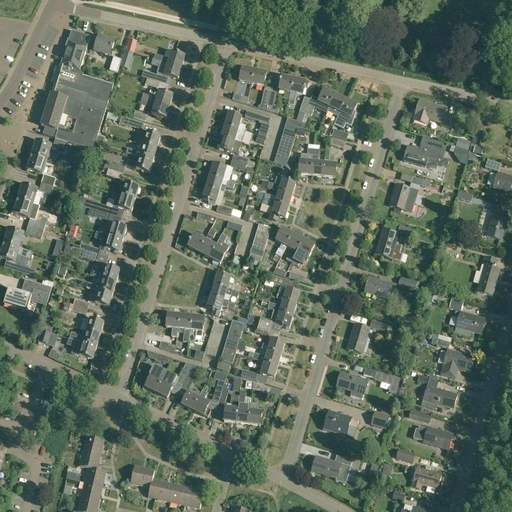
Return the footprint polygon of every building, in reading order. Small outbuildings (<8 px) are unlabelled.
[(55,140),(67,143),(93,151),(106,110),(108,104),(114,85),(79,74),(79,73),(80,73),(87,48),(90,38),(71,32),(55,84),(41,127),(57,132),(55,140)] [(94,52),(110,57),(114,43),(99,38),(96,46),(92,45),(89,54),(93,56),(94,52)] [(126,52),(133,54),(136,42),(129,40),(126,52)] [(168,65),(182,69),(186,58),(171,53),(168,65)] [(114,57),(109,71),(117,74),(121,60),(114,57)] [(130,62),(122,60),(120,67),(128,70),(130,62)] [(168,65),(161,63),(160,68),(157,76),(160,77),(160,76),(179,81),(182,69),(168,65)] [(240,82),(252,85),(255,71),(243,69),(240,82)] [(252,85),(264,88),(267,74),(255,71),(252,85)] [(147,80),(158,83),(160,77),(157,76),(144,72),(142,78),(147,80)] [(284,100),(289,101),(294,80),(282,77),(279,91),(286,92),(284,100)] [(145,86),(156,89),(158,83),(147,80),(145,86)] [(288,106),(294,107),(295,102),(297,95),(303,96),(305,89),(307,90),(308,83),(306,83),(294,80),(289,101),(288,106)] [(261,106),(267,107),(270,92),(264,91),(261,106)] [(312,97),(310,100),(305,115),(311,117),(314,109),(315,109),(315,110),(326,115),(327,113),(335,96),(325,91),(320,101),(312,97)] [(142,100),(170,109),(174,97),(160,92),(158,99),(143,95),(142,100)] [(266,112),(278,115),(280,107),(274,106),(277,93),(270,92),(267,107),(266,112)] [(232,101),(247,106),(249,99),(234,95),(232,101)] [(346,101),(335,96),(327,113),(338,118),(346,101)] [(305,115),(310,100),(304,98),(296,122),(300,123),(302,124),(302,123),(305,115)] [(152,116),(166,120),(170,109),(142,100),(140,105),(154,109),(152,116)] [(358,106),(346,101),(338,118),(335,126),(341,129),(344,124),(351,128),(356,114),(354,113),(358,106)] [(441,126),(449,128),(452,116),(445,114),(446,110),(419,102),(415,115),(416,115),(414,122),(427,126),(429,120),(442,123),(441,126)] [(16,112),(24,113),(26,106),(17,104),(16,112)] [(118,107),(108,104),(106,110),(116,114),(118,107)] [(225,126),(245,133),(246,127),(240,125),(242,119),(238,118),(239,114),(230,111),(229,115),(228,115),(225,126)] [(259,124),(268,127),(271,119),(261,117),(262,116),(247,112),(245,118),(259,123),(259,124)] [(133,118),(145,122),(147,116),(135,113),(133,118)] [(321,113),(319,117),(329,122),(331,118),(321,113)] [(120,124),(142,131),(144,125),(122,118),(109,114),(108,115),(106,120),(120,124)] [(298,129),(300,123),(288,120),(287,119),(286,125),(298,129)] [(284,130),(296,134),(298,129),(286,125),(284,130)] [(221,138),(241,144),(245,133),(225,126),(221,138)] [(282,136),(294,140),(296,134),(284,130),(282,136)] [(332,137),(347,141),(349,135),(334,130),(332,137)] [(143,146),(157,150),(161,138),(147,134),(145,141),(140,139),(138,144),(143,146)] [(281,141),(293,145),(294,140),(282,136),(281,141)] [(96,145),(102,146),(104,139),(99,137),(96,145)] [(256,143),(264,145),(266,139),(258,137),(256,143)] [(218,149),(238,155),(241,144),(221,138),(218,149)] [(329,146),(344,150),(346,144),(331,139),(329,146)] [(456,148),(468,151),(471,143),(458,139),(456,148)] [(65,151),(67,143),(55,140),(53,147),(65,151)] [(279,147),(291,151),(293,145),(281,141),(279,147)] [(32,156),(47,161),(51,147),(37,142),(32,156)] [(434,166),(437,167),(440,157),(443,146),(433,143),(430,153),(422,151),(422,152),(408,148),(403,161),(433,170),(434,166)] [(91,160),(96,162),(99,153),(100,153),(102,146),(96,145),(91,160)] [(139,158),(153,162),(157,150),(143,146),(141,152),(136,150),(136,152),(128,149),(126,154),(139,158)] [(299,176),(310,177),(314,146),(308,146),(308,150),(307,150),(307,156),(301,155),(299,176)] [(310,177),(322,178),(324,164),(318,163),(320,151),(319,151),(319,147),(314,146),(310,177)] [(277,153),(289,156),(291,151),(279,147),(277,153)] [(481,156),(483,149),(475,147),(473,154),(481,156)] [(466,165),(470,152),(468,151),(456,148),(455,148),(453,154),(462,156),(460,164),(466,165)] [(276,158),(288,162),(289,156),(277,153),(276,158)] [(27,171),(42,176),(47,161),(32,156),(27,171)] [(248,161),(234,156),(232,162),(246,167),(256,170),(257,165),(248,162),(248,161)] [(136,170),(150,174),(153,162),(139,158),(136,170)] [(274,164),(286,168),(288,162),(276,158),(274,164)] [(485,169),(498,173),(501,165),(487,161),(485,169)] [(213,165),(209,176),(229,182),(233,169),(254,176),(255,171),(246,168),(246,167),(232,162),(230,168),(227,167),(226,169),(213,165)] [(105,169),(108,170),(123,175),(125,168),(110,164),(109,167),(106,166),(105,169)] [(322,178),(335,179),(336,165),(324,164),(322,178)] [(102,183),(87,165),(79,171),(76,174),(94,197),(102,191),(98,186),(102,183)] [(106,177),(121,181),(123,175),(108,170),(106,177)] [(494,189),(511,193),(511,178),(498,174),(494,189)] [(41,184),(53,188),(56,180),(44,176),(41,184)] [(209,176),(206,188),(219,192),(221,186),(226,187),(226,188),(233,190),(235,184),(229,182),(209,176)] [(278,193),(292,197),(296,185),(289,183),(291,179),(282,176),(281,179),(277,178),(275,185),(265,182),(265,183),(262,182),(261,186),(264,187),(263,188),(278,193)] [(429,189),(431,183),(413,178),(412,184),(429,189)] [(39,192),(51,196),(53,188),(41,184),(39,192)] [(122,197),(136,201),(139,189),(125,185),(122,197)] [(18,201),(33,205),(37,191),(23,186),(18,201)] [(390,208),(411,214),(418,192),(396,186),(390,208)] [(202,200),(216,204),(219,192),(206,188),(202,200)] [(257,199),(289,208),(292,197),(278,193),(277,198),(262,194),(260,194),(260,195),(258,194),(257,199)] [(457,199),(471,203),(472,197),(458,193),(457,199)] [(132,213),(136,201),(122,197),(114,194),(111,201),(115,202),(113,207),(132,213)] [(84,199),(81,206),(96,211),(98,204),(98,203),(88,200),(84,199)] [(269,220),(278,222),(279,218),(285,220),(289,208),(257,199),(255,207),(261,209),(260,212),(270,215),(269,220)] [(14,215),(28,219),(33,205),(18,201),(14,215)] [(113,209),(98,204),(96,211),(111,216),(113,209)] [(241,213),(218,206),(216,212),(239,219),(241,213)] [(94,217),(109,222),(111,216),(96,211),(96,212),(95,212),(94,216),(94,217)] [(486,237),(501,242),(509,215),(494,211),(491,220),(486,218),(484,227),(489,228),(486,237)] [(217,219),(198,213),(196,220),(214,225),(217,219)] [(30,220),(27,228),(44,233),(46,225),(30,220)] [(236,225),(234,231),(241,233),(243,227),(236,225)] [(257,231),(269,235),(271,229),(259,225),(257,231)] [(103,229),(101,235),(112,238),(123,242),(127,230),(113,226),(111,231),(103,229)] [(397,233),(414,238),(416,231),(400,226),(397,233)] [(25,235),(41,240),(41,241),(44,233),(27,228),(25,235)] [(281,258),(287,247),(286,247),(293,235),(282,229),(276,242),(282,245),(280,249),(279,249),(273,260),(277,263),(279,258),(281,258)] [(9,230),(4,245),(19,249),(23,235),(9,230)] [(208,236),(213,239),(216,233),(211,230),(208,236)] [(376,255),(401,263),(403,255),(400,254),(402,247),(395,245),(398,234),(383,230),(376,255)] [(255,238),(267,242),(269,235),(257,231),(255,238)] [(112,238),(101,235),(96,234),(94,239),(102,242),(100,248),(111,251),(111,254),(119,256),(120,253),(121,253),(122,253),(123,248),(122,247),(121,247),(123,242),(112,238)] [(188,248),(198,254),(205,241),(194,235),(188,248)] [(209,259),(220,265),(227,252),(226,252),(229,248),(224,245),(227,238),(221,235),(215,246),(209,259)] [(286,261),(291,264),(304,241),(293,235),(286,247),(287,247),(292,250),(286,261)] [(253,243),(266,247),(267,242),(255,238),(253,243)] [(446,246),(462,250),(464,243),(448,239),(446,246)] [(198,254),(209,259),(215,246),(205,241),(198,254)] [(291,264),(298,267),(303,259),(307,261),(308,259),(308,258),(314,246),(304,241),(291,264)] [(252,249),(264,252),(266,247),(253,243),(252,249)] [(0,259),(15,263),(18,256),(25,258),(30,259),(32,253),(23,250),(19,249),(4,245),(0,259)] [(100,250),(81,245),(80,248),(74,246),(73,249),(81,251),(83,252),(98,256),(100,250)] [(55,248),(53,255),(59,257),(61,249),(55,248)] [(250,254),(262,258),(264,252),(252,249),(250,254)] [(82,258),(96,262),(98,256),(83,252),(82,258)] [(259,263),(261,264),(262,258),(250,254),(249,260),(259,263)] [(477,292),(492,296),(499,270),(495,268),(497,261),(484,257),(482,265),(485,266),(477,292)] [(30,277),(34,278),(36,272),(28,269),(28,268),(23,266),(16,264),(14,272),(26,275),(30,277)] [(102,280),(116,284),(120,272),(107,268),(107,266),(101,264),(99,272),(91,271),(89,277),(97,279),(102,280)] [(288,280),(303,284),(305,278),(290,273),(288,280)] [(217,274),(214,286),(239,293),(244,295),(245,289),(234,286),(234,285),(229,284),(231,278),(217,274)] [(270,283),(284,288),(286,281),(271,277),(270,283)] [(365,293),(391,301),(396,286),(369,278),(365,293)] [(398,286),(415,291),(417,284),(400,279),(398,286)] [(3,305),(27,312),(30,302),(47,307),(50,295),(52,289),(42,285),(25,280),(21,293),(8,290),(3,305)] [(99,292),(113,296),(116,284),(102,280),(99,292)] [(428,285),(422,283),(420,290),(426,292),(428,285)] [(214,286),(210,297),(224,301),(225,296),(237,299),(238,296),(239,293),(214,286)] [(283,302),(296,306),(300,294),(280,288),(277,300),(283,302)] [(95,304),(109,308),(113,296),(99,292),(95,304)] [(436,301),(437,296),(431,295),(429,303),(435,305),(436,301)] [(212,317),(219,319),(222,307),(234,311),(236,305),(224,301),(210,297),(207,309),(213,311),(212,317)] [(73,306),(88,311),(90,305),(75,300),(73,306)] [(449,309),(461,313),(464,304),(451,300),(449,309)] [(293,317),(296,306),(283,302),(281,308),(269,304),(268,308),(268,310),(274,311),(293,317)] [(72,312),(73,306),(64,303),(63,306),(66,307),(65,310),(72,312)] [(72,312),(71,312),(86,317),(88,311),(73,306),(72,312)] [(276,325),(289,329),(293,317),(274,311),(272,317),(271,320),(276,322),(276,323),(276,325)] [(456,328),(481,336),(485,320),(456,312),(454,318),(459,319),(458,320),(456,328)] [(178,330),(179,316),(167,315),(166,329),(172,330),(171,338),(177,339),(178,330)] [(183,343),(189,343),(191,317),(179,316),(178,330),(184,331),(183,343)] [(189,343),(195,344),(195,337),(202,338),(204,318),(191,317),(189,343)] [(249,319),(247,324),(256,327),(271,332),(274,322),(259,318),(258,319),(250,317),(250,319),(249,319)] [(239,318),(238,323),(244,325),(243,331),(244,332),(248,321),(239,318)] [(86,333),(100,337),(104,324),(90,320),(86,333)] [(232,321),(230,328),(243,331),(244,325),(238,323),(232,321)] [(370,328),(387,333),(389,327),(372,322),(370,328)] [(347,350),(362,355),(370,330),(355,325),(347,350)] [(271,332),(256,327),(254,333),(269,338),(271,332)] [(230,328),(229,334),(241,337),(243,331),(230,328)] [(38,343),(48,346),(52,335),(41,332),(38,343)] [(83,344),(97,348),(100,337),(86,333),(83,344)] [(229,334),(227,339),(239,343),(241,337),(229,334)] [(225,345),(238,348),(239,344),(239,343),(227,339),(225,345)] [(268,352),(281,356),(285,344),(267,339),(265,345),(263,345),(261,350),(268,352)] [(436,346),(448,350),(450,344),(433,339),(431,345),(436,346)] [(159,349),(174,354),(176,347),(161,343),(159,349)] [(79,356),(93,361),(97,348),(83,344),(79,356)] [(239,344),(238,348),(237,350),(243,352),(245,345),(239,344)] [(224,350),(236,354),(237,350),(238,348),(225,345),(224,350)] [(222,356),(234,359),(236,354),(224,350),(222,356)] [(444,366),(470,374),(475,359),(448,351),(444,366)] [(252,360),(259,362),(278,367),(281,356),(268,352),(266,358),(254,354),(253,359),(252,360)] [(155,361),(170,366),(172,359),(157,355),(155,361)] [(220,361),(232,365),(233,365),(234,359),(222,356),(220,361)] [(261,375),(274,379),(278,367),(259,362),(257,367),(263,369),(261,375)] [(218,370),(228,373),(230,366),(219,363),(218,370)] [(149,376),(151,377),(145,389),(156,394),(166,373),(154,367),(149,376)] [(176,384),(182,387),(188,373),(183,370),(176,384)] [(184,391),(186,393),(196,372),(191,370),(189,373),(188,373),(182,387),(185,389),(184,391)] [(365,370),(363,376),(374,379),(375,373),(365,370)] [(241,378),(255,382),(257,376),(243,371),(241,378)] [(156,394),(167,399),(177,379),(166,373),(156,394)] [(382,382),(384,375),(376,373),(375,380),(382,382)] [(217,387),(212,402),(218,403),(222,389),(222,388),(222,387),(223,387),(224,385),(226,376),(220,374),(217,386),(218,386),(217,387)] [(368,382),(341,374),(337,387),(351,392),(350,397),(362,401),(368,382)] [(418,382),(429,386),(431,380),(419,376),(418,382)] [(255,391),(269,396),(271,389),(253,384),(252,391),(254,392),(255,391)] [(395,396),(398,388),(391,386),(388,394),(395,396)] [(437,406),(453,410),(457,396),(427,387),(423,402),(431,404),(430,407),(436,408),(437,406)] [(222,389),(218,403),(225,405),(229,390),(226,389),(222,389)] [(181,406),(192,412),(200,395),(196,392),(194,396),(188,394),(181,406)] [(204,417),(208,419),(211,412),(207,410),(210,404),(204,401),(207,395),(201,392),(200,395),(192,412),(204,417)] [(225,408),(224,422),(236,424),(239,398),(231,397),(230,404),(232,404),(232,409),(225,408)] [(239,398),(236,424),(247,426),(250,406),(244,406),(245,398),(239,398)] [(250,406),(247,426),(260,427),(262,413),(256,412),(257,405),(250,404),(250,406)] [(370,426),(386,431),(387,428),(389,429),(392,419),(390,418),(390,417),(374,412),(370,426)] [(416,421),(429,425),(431,418),(418,414),(418,415),(410,412),(408,419),(416,421)] [(324,431),(346,437),(349,427),(356,429),(359,422),(329,413),(324,431)] [(424,443),(449,450),(453,436),(428,428),(427,430),(419,428),(418,431),(415,430),(412,440),(424,443)] [(83,451),(101,456),(104,441),(87,437),(83,451)] [(89,468),(97,470),(101,456),(83,451),(79,466),(89,468)] [(400,461),(412,464),(415,455),(398,451),(396,459),(400,461)] [(335,482),(345,485),(353,462),(336,457),(334,463),(316,457),(311,472),(336,480),(335,482)] [(150,489),(152,479),(154,471),(134,466),(130,483),(150,489)] [(97,470),(89,468),(85,482),(103,486),(106,472),(97,470)] [(411,489),(419,492),(421,486),(437,490),(442,476),(417,469),(411,489)] [(148,497),(165,502),(169,484),(152,479),(150,489),(148,497)] [(81,497),(99,501),(103,486),(85,482),(81,497)] [(165,502),(182,506),(187,489),(169,484),(165,502)] [(182,506),(199,511),(204,493),(187,489),(182,506)] [(392,500),(404,503),(405,497),(394,493),(392,500)] [(78,511),(96,511),(99,501),(81,497),(78,511)]
